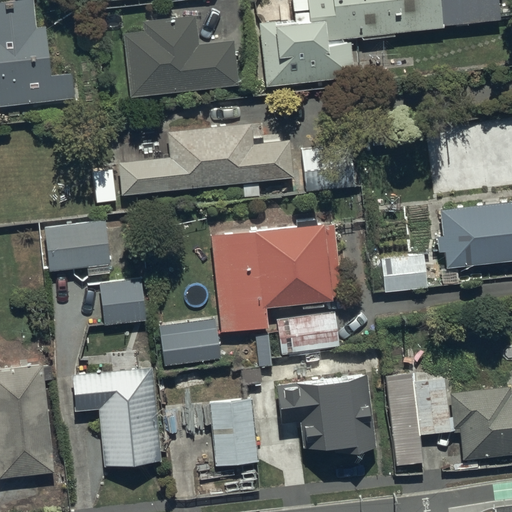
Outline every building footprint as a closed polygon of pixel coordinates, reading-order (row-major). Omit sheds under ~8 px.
[(0,0),(0,95),(70,88),(67,57),(46,60),(41,12),(32,13),(30,0),(0,0)] [(498,0),(293,0),(296,26),(277,28),(276,25),(261,26),(267,90),(355,81),(351,42),(445,33),(445,29),(501,24),(498,0)] [(132,100),(240,89),(235,43),(200,47),(197,19),(143,24),(145,34),(125,36),(132,100)] [(120,166),(123,199),(295,182),(292,144),(265,146),(264,141),(255,142),(253,127),(168,135),(171,161),(120,166)] [(341,149),(303,153),(306,193),(345,190),(341,149)] [(511,247),(511,187),(435,196),(439,223),(433,224),(435,240),(441,240),(443,255),(511,247)] [(261,200),(260,188),(244,188),(245,201),(261,200)] [(319,211),(319,206),(205,220),(217,319),(263,314),(260,291),(339,282),(330,210),(319,211)] [(45,258),(106,251),(101,207),(40,214),(45,258)] [(380,282),(424,278),(421,243),(377,247),(380,282)] [(96,272),(101,313),(142,309),(137,267),(96,272)] [(212,307),(155,314),(159,353),(216,346),(212,307)] [(0,354),(0,464),(51,459),(38,350),(0,354)] [(100,454),(157,449),(149,354),(68,361),(71,399),(95,397),(100,454)] [(446,419),(439,365),(411,368),(418,422),(446,419)] [(335,458),(376,453),(365,369),(275,380),(281,429),(299,427),(303,454),(334,451),(335,458)] [(459,448),(511,442),(511,380),(507,381),(506,374),(445,380),(449,416),(455,415),(459,448)] [(392,454),(419,450),(410,380),(383,384),(392,454)] [(213,456),(255,451),(249,387),(206,392),(213,456)]
